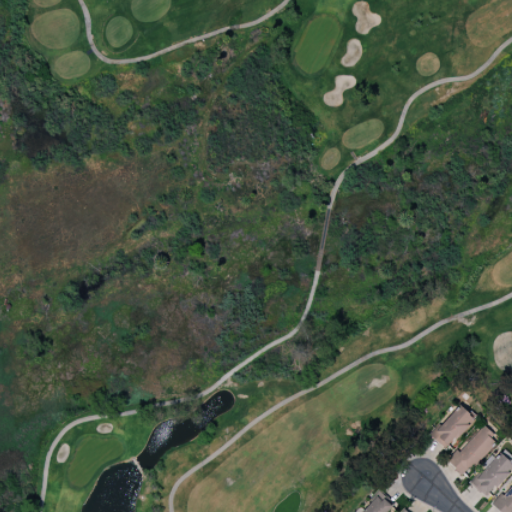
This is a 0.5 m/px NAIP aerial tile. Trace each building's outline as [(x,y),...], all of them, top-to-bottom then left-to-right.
[(445,450),(474,419),(458,405),(430,436),(445,450)] [(448,463),(463,477),(496,442),(480,428),(448,463)] [(511,469),(511,463),(500,453),(470,484),(486,498),(511,469)] [(511,511),(511,483),(492,502),(500,511),(511,511)] [(391,511),(394,510),(379,495),(361,511),(391,511)]
